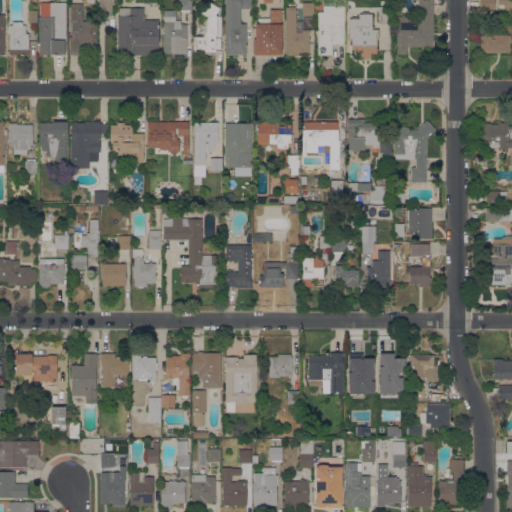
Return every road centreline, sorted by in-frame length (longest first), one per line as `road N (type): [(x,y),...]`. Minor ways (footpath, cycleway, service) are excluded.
road 1 (residential): [(483,511),(480,415),(458,357),(456,0)]
road 2 (residential): [(511,318),(0,323)]
road 3 (residential): [(511,87),(0,87)]
